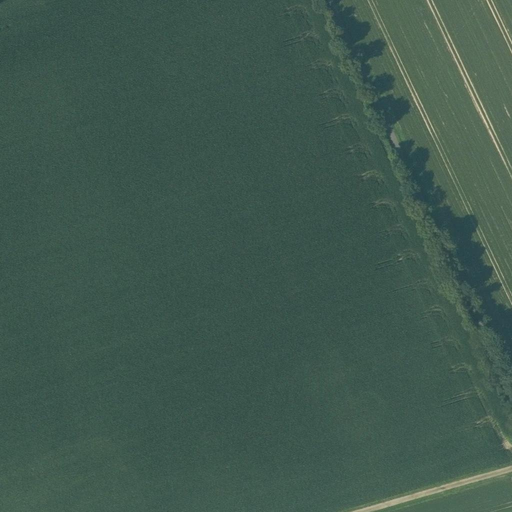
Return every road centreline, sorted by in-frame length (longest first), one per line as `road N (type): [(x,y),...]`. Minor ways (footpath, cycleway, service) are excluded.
road 1 (unclassified): [(511,396),(329,0)]
road 2 (track): [(511,469),(363,511)]
